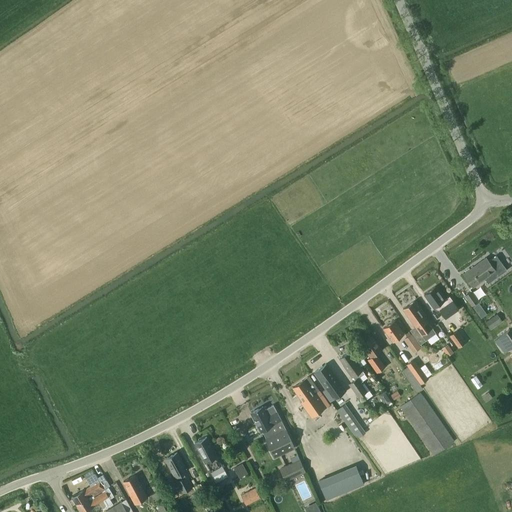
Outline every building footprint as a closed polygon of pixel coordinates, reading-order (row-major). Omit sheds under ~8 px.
[(468,280),(473,287),(485,278),(488,283),(499,276),(507,270),(497,255),(488,262),(486,258),(478,264),(478,265),(466,274),(470,279),(468,280)] [(445,300),(435,287),(424,295),(434,308),(436,307),(445,319),(458,310),(449,297),(445,300)] [(479,301),(472,291),(464,296),(472,306),(479,301)] [(433,328),(414,302),(403,310),(419,332),(413,336),(421,346),(436,334),(433,329),(433,328)] [(502,321),(497,314),(485,322),(491,330),(502,321)] [(404,335),(394,321),(383,329),(393,342),(404,335)] [(475,346),(482,343),(475,328),(468,331),(475,346)] [(511,348),(511,332),(510,329),(494,341),(504,354),(511,348)] [(466,342),(457,330),(449,336),(458,348),(466,342)] [(385,367),(377,354),(382,350),(372,336),(361,344),(371,358),(368,360),(377,373),(385,367)] [(405,341),(413,352),(420,348),(411,336),(405,341)] [(486,344),(479,349),(489,361),(495,356),(486,344)] [(447,345),(442,349),(448,357),(453,353),(447,345)] [(364,375),(357,363),(349,353),(340,359),(354,380),(349,384),(358,398),(368,392),(361,383),(363,381),(360,377),(364,375)] [(397,353),(394,354),(401,364),(404,363),(397,353)] [(415,362),(408,366),(420,385),(427,380),(415,362)] [(345,392),(338,382),(326,364),(314,372),(326,389),(323,391),(331,402),(345,392)] [(408,366),(402,371),(417,393),(423,388),(420,385),(408,366)] [(476,375),(470,379),(477,388),(482,385),(476,375)] [(309,376),(292,388),(302,401),(300,403),(311,418),(330,405),(319,391),(309,376)] [(397,391),(391,395),(394,400),(400,396),(397,391)] [(383,392),(378,395),(384,403),(389,400),(383,392)] [(454,441),(420,392),(400,406),(434,455),(454,441)] [(489,392),(482,397),(486,403),(493,398),(489,392)] [(294,447),(281,421),(274,405),(264,410),(262,407),(251,413),(261,432),(267,428),(271,436),(266,439),(274,457),(294,447)] [(356,411),(366,425),(373,420),(364,406),(356,411)] [(340,415),(345,422),(349,419),(353,416),(348,409),(340,415)] [(349,419),(345,422),(354,435),(356,433),(358,432),(349,419)] [(219,464),(216,458),(217,457),(206,437),(194,444),(205,464),(206,464),(217,482),(228,476),(221,463),(219,464)] [(191,489),(183,473),(186,472),(177,454),(165,460),(183,493),(191,489)] [(300,459),(280,469),(286,482),(306,473),(300,459)] [(243,464),(234,468),(238,477),(247,473),(243,464)] [(355,465),(319,481),(327,500),(363,485),(355,465)] [(71,498),(76,506),(103,490),(109,486),(103,476),(97,479),(94,475),(86,480),(90,487),(71,498)] [(147,498),(135,475),(123,482),(135,504),(147,498)] [(260,498),(255,488),(241,495),(246,505),(260,498)] [(112,505),(103,490),(76,506),(79,511),(85,511),(98,504),(102,511),(112,505)] [(166,511),(157,492),(151,495),(156,505),(154,506),(157,511),(166,511)] [(127,511),(121,502),(106,511),(127,511)] [(320,511),(316,503),(305,508),(306,511),(320,511)]
